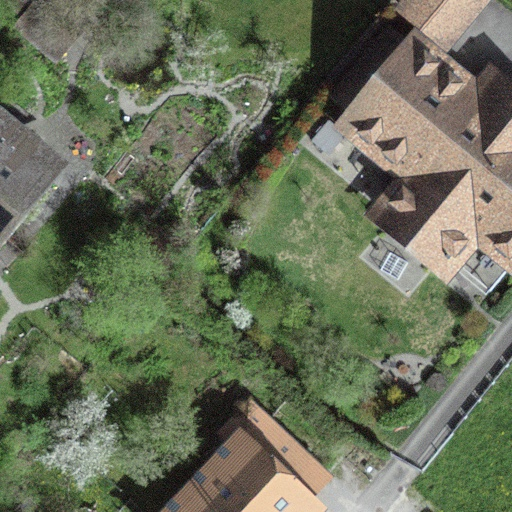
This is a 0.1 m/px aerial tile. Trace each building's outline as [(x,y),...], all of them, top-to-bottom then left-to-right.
[(49,0),(48,0),(24,27),(52,54),(78,27),(49,0)] [(409,0),(403,7),(444,43),(481,0),(409,0)] [(374,66),(395,84),(422,53),(401,35),(374,66)] [(511,87),(509,85),(494,104),(422,53),(395,84),(341,144),(404,193),(376,228),(438,277),(470,236),(511,269),(511,87)] [(0,284),(87,178),(0,107),(0,284)] [(318,472),(283,439),(263,461),(298,494),(318,472)] [(177,511),(265,511),(219,468),(177,511)]
